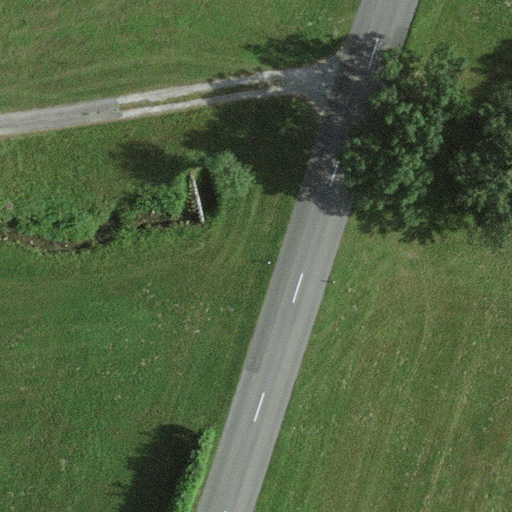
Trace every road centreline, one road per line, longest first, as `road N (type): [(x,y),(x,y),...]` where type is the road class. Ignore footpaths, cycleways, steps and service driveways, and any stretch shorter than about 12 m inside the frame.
road 1 (tertiary): [(392,0),(226,511)]
road 2 (track): [(0,123),(370,66)]
